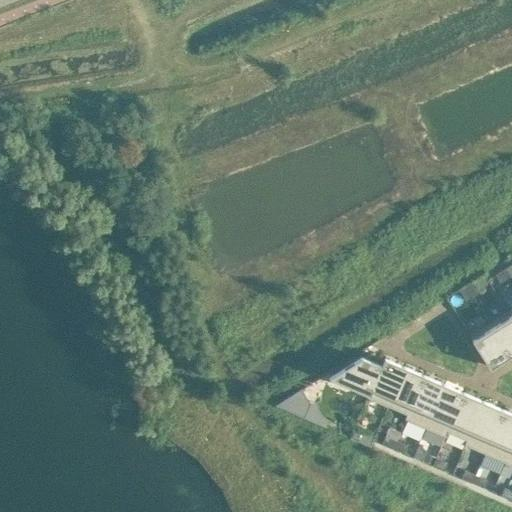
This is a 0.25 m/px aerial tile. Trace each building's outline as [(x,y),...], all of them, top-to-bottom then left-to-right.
[(505,267),(495,274),(500,281),(510,275),(505,267)] [(472,281),(465,286),(472,296),(479,291),(472,281)] [(465,286),(458,290),(465,300),(472,296),(465,286)] [(507,310),(489,322),(491,326),(509,354),(509,355),(511,352),(511,318),(510,315),(507,310)] [(489,322),(469,334),(472,338),(471,339),(489,367),(509,355),(509,354),(491,326),(489,322)] [(361,356),(328,377),(368,394),(369,394),(372,388),(371,388),(384,358),(370,352),(363,357),(361,356)] [(368,394),(367,397),(387,406),(391,397),(404,367),(404,366),(384,357),(384,358),(371,388),(372,388),(369,394),(368,394)] [(391,397),(387,406),(407,414),(411,405),(424,376),(424,374),(404,366),(404,367),(391,397)] [(407,414),(405,419),(425,427),(431,414),(444,384),(444,383),(424,374),(424,376),(411,405),(407,414)] [(431,414),(425,427),(445,436),(447,432),(451,423),(464,393),(465,392),(444,383),(444,384),(431,414)] [(300,388),(274,405),(303,417),(310,402),(300,388)] [(451,423),(447,432),(464,439),(466,440),(470,431),(482,401),(483,400),(465,392),(464,393),(451,423)] [(466,440),(464,444),(484,453),(490,440),(503,410),(503,409),(483,400),(482,401),(470,431),(466,440)] [(490,440),(484,453),(504,461),(510,448),(511,443),(511,412),(503,409),(503,410),(490,440)] [(354,428),(350,438),(357,441),(357,440),(364,443),(370,446),(374,436),(354,428)] [(385,435),(381,443),(392,448),(396,440),(385,435)] [(396,440),(392,448),(403,453),(407,445),(396,440)] [(424,452),(421,460),(432,465),(436,457),(424,452)] [(436,457),(432,465),(443,470),(447,462),(436,457)] [(464,469),(460,478),(472,482),(475,474),(464,469)] [(475,474),(472,482),(483,487),(486,479),(475,474)] [(511,490),(504,487),(500,495),(511,500),(511,497),(511,490)]
